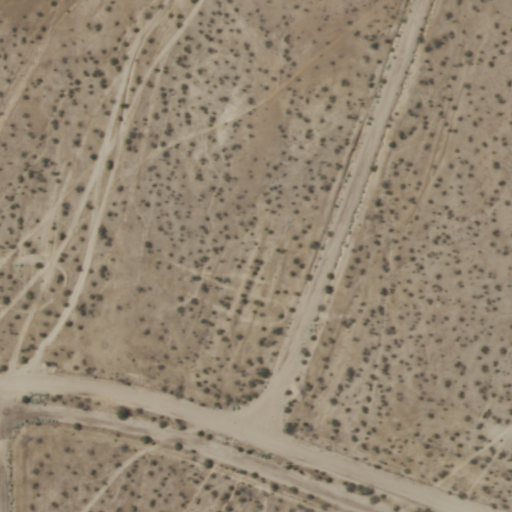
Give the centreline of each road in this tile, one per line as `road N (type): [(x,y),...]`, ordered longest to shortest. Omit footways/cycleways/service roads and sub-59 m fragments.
road 1 (track): [(248,468),(425,0)]
road 2 (residential): [(462,511),(140,395),(0,381)]
road 3 (track): [(0,415),(132,428),(361,511)]
road 4 (track): [(15,382),(8,511)]
